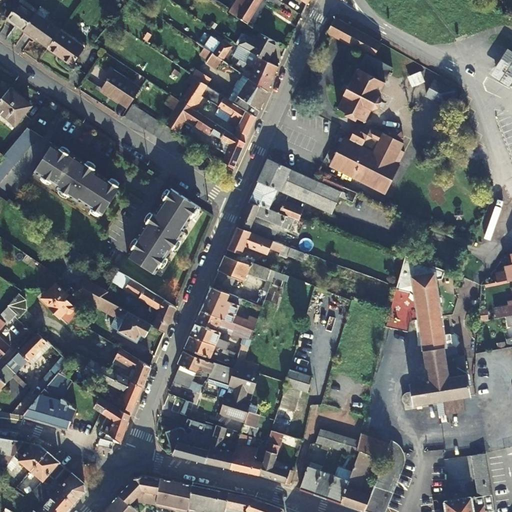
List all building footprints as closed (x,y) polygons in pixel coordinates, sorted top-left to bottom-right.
[(26,30),(39,10),(25,0),(21,0),(9,18),(26,30)] [(236,0),(230,10),(248,22),(261,0),(236,0)] [(281,4),(275,0),(266,0),(265,1),(277,10),(281,4)] [(50,48),(62,31),(48,20),(52,14),(42,6),(39,10),(26,30),(50,48)] [(335,17),(327,32),(366,53),(352,82),(351,81),(344,94),(345,95),(339,108),(347,112),(346,115),(356,120),(358,118),(365,121),(372,109),(378,106),(381,100),(380,93),(389,74),(392,75),(393,72),(391,70),(393,66),(374,56),(381,43),(335,17)] [(62,31),(50,48),(74,66),(88,46),(64,29),(62,31)] [(247,51),(254,54),(259,56),(270,61),(280,42),(263,32),(258,43),(247,38),(243,48),(247,51)] [(215,54),(223,60),(232,47),(224,41),(219,48),(215,54)] [(210,42),(206,48),(213,53),(215,54),(219,48),(210,42)] [(255,67),(274,78),(279,66),(270,61),(259,56),(254,54),(247,51),(243,48),(242,47),(235,57),(240,61),(243,62),(244,61),(255,67)] [(511,52),(507,49),(490,76),(509,88),(511,82),(511,52)] [(223,60),(215,54),(213,53),(207,62),(218,69),(224,61),(223,60)] [(240,61),(235,57),(231,65),(235,68),(238,64),(240,61)] [(269,91),(274,78),(255,67),(244,61),(243,62),(240,61),(238,64),(252,72),(250,78),(269,91)] [(421,70),(408,75),(412,85),(425,80),(421,70)] [(129,108),(142,89),(114,71),(103,89),(114,96),(113,98),(129,108)] [(182,100),(193,108),(202,94),(233,114),(232,117),(240,122),(238,128),(249,135),(257,117),(235,103),(229,100),(225,97),(226,95),(198,76),(193,73),(188,81),(193,84),(182,100)] [(250,78),(244,74),(234,89),(234,92),(239,95),(235,103),(257,117),(269,91),(250,78)] [(156,83),(151,80),(145,88),(150,91),(156,83)] [(426,95),(446,106),(454,91),(434,81),(426,95)] [(12,88),(0,102),(0,116),(3,114),(18,126),(32,108),(19,97),(21,94),(12,88)] [(229,100),(235,103),(239,95),(234,92),(229,100)] [(176,110),(182,100),(172,93),(165,103),(176,110)] [(176,110),(167,124),(189,138),(193,132),(183,125),(187,118),(213,134),(214,133),(224,139),(218,148),(227,153),(224,161),(235,168),(246,142),(235,135),(193,108),(182,100),(176,110)] [(53,102),(50,106),(56,110),(59,106),(53,102)] [(133,105),(126,117),(137,124),(143,128),(149,131),(155,135),(160,139),(165,142),(177,150),(184,139),(179,135),(173,131),(167,127),(166,126),(162,124),(156,120),(151,116),(145,112),(140,109),(133,105)] [(370,129),(363,131),(355,127),(349,139),(346,138),(345,140),(343,139),(331,165),(332,166),(332,167),(386,194),(387,193),(388,193),(402,166),(395,162),(404,144),(402,144),(403,142),(402,141),(404,137),(402,130),(395,127),(387,129),(386,133),(384,132),(384,134),(370,127),(370,129)] [(0,165),(0,184),(41,135),(29,128),(12,150),(7,157),(0,165)] [(235,135),(246,142),(249,135),(238,128),(235,135)] [(190,142),(184,139),(177,150),(183,154),(190,142)] [(54,144),(37,171),(60,187),(59,188),(78,200),(79,199),(104,215),(121,188),(97,172),(98,170),(73,154),(72,156),(54,144)] [(322,182),(268,158),(258,181),(278,190),(287,194),(306,202),(332,214),(340,197),(354,203),(358,193),(324,178),(322,182)] [(270,209),(272,203),(275,196),(278,190),(258,181),(249,201),(262,206),(270,209)] [(128,256),(156,274),(171,250),(173,251),(185,232),(183,231),(199,206),(172,189),(156,213),(155,212),(138,237),(140,238),(128,256)] [(287,194),(285,200),(304,208),(306,202),(287,194)] [(279,213),(296,219),(299,220),(304,208),(285,200),(282,207),(279,213)] [(251,231),(255,223),(257,217),(262,206),(249,201),(238,226),(251,231)] [(270,209),(279,213),(282,207),(272,203),(270,209)] [(296,219),(279,213),(270,209),(262,206),(257,217),(262,219),(291,230),(296,219)] [(300,233),(304,222),(299,220),(296,219),(291,230),(298,233),(300,233)] [(250,233),(268,239),(272,230),(259,225),(255,223),(251,231),(250,233)] [(245,245),(250,233),(251,231),(238,226),(228,248),(241,253),(245,245)] [(292,248),(297,236),(287,232),(282,245),(291,248),(292,248)] [(272,241),(268,239),(250,233),(245,245),(267,254),(270,248),(272,241)] [(272,241),(270,248),(279,252),(282,245),(272,241)] [(291,248),(282,245),(279,252),(278,254),(287,257),(288,255),(291,248)] [(291,248),(288,255),(304,261),(306,254),(292,248),(291,248)] [(251,264),(250,264),(226,254),(219,269),(244,280),(248,272),(251,264)] [(495,273),(496,277),(497,283),(511,279),(511,254),(511,255),(511,258),(511,265),(505,267),(506,271),(495,273)] [(397,288),(395,293),(410,297),(418,303),(420,320),(417,320),(418,330),(421,329),(427,380),(409,383),(410,393),(406,393),(404,395),(403,397),(402,399),(403,403),(408,406),(437,401),(439,416),(464,412),(462,397),(470,396),(463,356),(445,359),(443,347),(445,347),(436,283),(442,283),(445,274),(405,261),(397,288)] [(271,282),(275,271),(251,262),(250,264),(251,264),(248,272),(266,280),(271,282)] [(114,281),(114,282),(125,289),(132,279),(118,270),(117,272),(119,274),(114,281)] [(84,295),(100,304),(105,298),(108,291),(84,276),(75,289),(77,291),(84,295)] [(8,281),(16,286),(19,283),(10,277),(8,281)] [(132,279),(125,289),(152,306),(146,321),(151,324),(153,325),(156,318),(169,323),(176,306),(153,291),(132,279)] [(267,293),(271,282),(266,280),(262,291),(267,293)] [(75,289),(64,281),(44,300),(53,308),(52,310),(68,324),(75,317),(79,309),(65,297),(68,294),(66,293),(69,289),(76,294),(77,291),(75,289)] [(244,328),(247,320),(235,315),(239,305),(234,303),(237,296),(212,286),(201,309),(222,318),(236,324),(244,328)] [(17,318),(20,320),(29,311),(28,301),(21,295),(8,310),(16,317),(17,318)] [(105,298),(100,304),(118,315),(126,319),(130,312),(105,298)] [(511,315),(511,306),(494,310),(495,319),(505,316),(511,315)] [(252,331),(244,328),(236,324),(222,318),(201,309),(196,321),(217,330),(221,332),(242,338),(249,340),(252,331)] [(1,318),(7,323),(9,325),(16,317),(8,310),(4,315),(1,318)] [(146,321),(130,312),(126,319),(119,330),(138,341),(142,333),(145,335),(151,324),(146,321)] [(126,319),(118,315),(112,326),(119,330),(126,319)] [(249,316),(247,320),(244,328),(252,331),(257,319),(249,316)] [(0,350),(4,355),(11,347),(0,336),(0,330),(7,323),(1,318),(0,318),(0,350)] [(156,318),(153,325),(166,332),(169,323),(156,318)] [(218,338),(221,332),(217,330),(196,321),(190,335),(215,345),(218,338)] [(390,330),(380,374),(398,378),(409,333),(390,330)] [(38,332),(35,335),(19,351),(20,351),(10,362),(8,362),(6,364),(15,373),(17,374),(30,360),(48,341),(38,332)] [(190,335),(185,347),(210,358),(215,345),(190,335)] [(215,345),(223,348),(226,350),(229,343),(218,338),(215,345)] [(53,345),(48,341),(30,360),(35,365),(53,345)] [(135,373),(146,379),(151,367),(140,360),(121,348),(117,356),(137,369),(135,373)] [(178,365),(205,376),(208,377),(213,362),(184,350),(178,365)] [(77,351),(70,361),(127,392),(121,408),(131,415),(143,387),(131,381),(110,369),(77,351)] [(61,374),(62,372),(67,365),(60,361),(54,369),(61,374)] [(213,362),(208,377),(205,383),(220,388),(217,398),(224,400),(233,369),(215,364),(213,362)] [(6,364),(2,369),(11,377),(15,373),(6,364)] [(205,376),(178,365),(177,367),(179,369),(194,375),(193,376),(205,378),(205,376)] [(248,408),(250,402),(243,399),(245,390),(253,392),(259,373),(234,366),(233,369),(224,400),(220,415),(244,422),(248,408)] [(11,377),(2,369),(0,370),(0,377),(6,383),(11,378),(11,377)] [(179,369),(176,376),(191,383),(193,376),(194,375),(179,369)] [(288,372),(284,385),(301,390),(308,392),(312,376),(305,374),(301,373),(288,369),(288,372)] [(49,386),(59,375),(53,370),(44,381),(49,386)] [(61,374),(59,375),(49,386),(42,394),(53,398),(68,376),(62,372),(61,374)] [(146,379),(135,373),(131,381),(143,387),(146,379)] [(191,383),(176,376),(174,382),(189,389),(191,383)] [(69,429),(90,435),(102,411),(108,400),(75,380),(62,399),(79,410),(69,429)] [(301,390),(284,385),(277,408),(294,413),(301,390)] [(79,410),(62,399),(61,401),(53,398),(42,394),(23,416),(69,429),(79,410)] [(108,400),(102,411),(108,415),(116,420),(120,408),(108,400)] [(120,408),(116,420),(111,434),(120,442),(122,443),(131,415),(121,408),(120,408)] [(248,408),(244,422),(244,423),(238,443),(238,444),(245,446),(251,426),(255,428),(259,415),(249,412),(250,408),(248,408)] [(116,420),(108,415),(101,430),(104,431),(108,433),(111,434),(116,420)] [(164,433),(173,454),(172,455),(206,463),(216,428),(191,420),(189,425),(188,427),(191,429),(190,432),(185,434),(184,430),(182,428),(180,427),(177,428),(164,433)] [(235,453),(238,444),(238,443),(231,441),(234,430),(217,425),(216,428),(206,463),(231,469),(235,453)] [(251,426),(245,446),(250,448),(256,428),(255,428),(251,426)] [(334,434),(330,432),(320,429),(316,442),(330,447),(334,434)] [(266,454),(263,464),(273,467),(277,450),(299,456),(303,440),(272,431),(266,454)] [(356,452),(383,461),(390,442),(361,431),(358,442),(356,452)] [(120,443),(120,442),(111,434),(108,433),(106,439),(120,443)] [(347,438),(343,437),(334,434),(330,447),(343,451),(347,438)] [(24,440),(0,436),(0,460),(9,462),(24,440)] [(356,452),(358,442),(347,438),(343,451),(355,455),(356,452)] [(98,445),(111,449),(113,442),(100,439),(98,445)] [(30,465),(41,446),(24,440),(9,462),(30,466),(30,465)] [(383,461),(364,511),(380,511),(398,464),(399,460),(399,455),(398,450),(396,446),(390,441),(390,442),(383,461)] [(263,464),(266,454),(257,452),(258,450),(250,448),(245,446),(238,444),(235,453),(231,469),(260,477),(263,464)] [(41,446),(30,465),(46,479),(52,484),(55,481),(66,468),(41,446)] [(476,494),(492,493),(488,451),(473,452),(476,494)] [(356,452),(355,455),(357,457),(349,481),(341,504),(364,511),(383,461),(356,452)] [(286,484),(289,472),(289,471),(273,467),(263,464),(260,477),(286,484)] [(335,476),(337,471),(323,466),(321,472),(335,476)] [(300,489),(314,494),(321,472),(308,467),(300,489)] [(73,474),(66,468),(55,481),(62,486),(73,474)] [(294,474),(289,472),(286,484),(291,486),(294,474)] [(314,494),(327,499),(335,476),(321,472),(314,494)] [(73,474),(62,486),(45,506),(52,511),(68,511),(85,492),(85,485),(73,474)] [(136,511),(131,507),(136,501),(158,505),(158,507),(185,511),(188,511),(190,501),(192,486),(178,483),(164,480),(144,476),(134,479),(110,506),(104,511),(136,511)] [(341,504),(349,481),(335,476),(327,499),(341,504)] [(38,501),(52,484),(46,479),(31,497),(37,502),(38,501)] [(45,506),(62,486),(55,481),(52,484),(38,501),(44,506),(45,506)] [(230,494),(192,486),(190,501),(188,511),(225,511),(227,508),(230,494)] [(244,511),(254,499),(230,494),(227,508),(225,511),(244,511)] [(481,511),(478,511),(475,495),(444,501),(446,511),(445,511),(485,511),(481,511)] [(284,511),(284,509),(254,499),(244,511),(284,511)]
